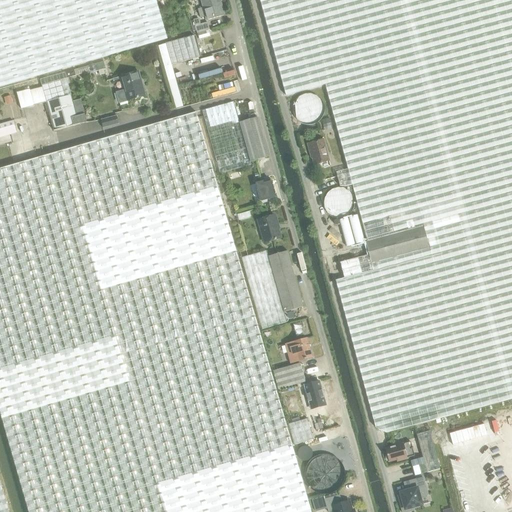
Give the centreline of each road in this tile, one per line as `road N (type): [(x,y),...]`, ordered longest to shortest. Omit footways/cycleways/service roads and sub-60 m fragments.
road 1 (unclassified): [(394,511),(254,0)]
road 2 (unclassified): [(370,511),(231,0)]
